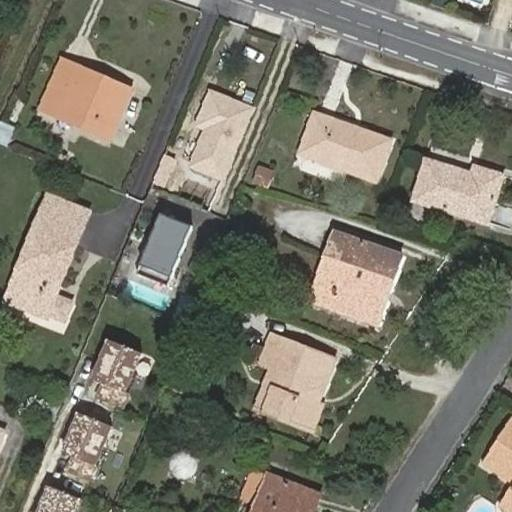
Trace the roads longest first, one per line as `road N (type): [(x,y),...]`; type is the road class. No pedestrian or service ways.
road 1 (tertiary): [(288,0),(511,74)]
road 2 (residential): [(511,320),(392,511)]
